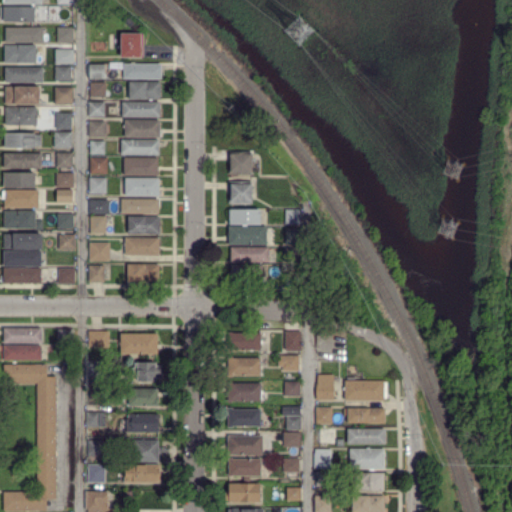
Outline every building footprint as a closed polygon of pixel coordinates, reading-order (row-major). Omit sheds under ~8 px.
[(4,20),(4,9),(32,9),(32,20),(4,20)] [(130,27),(125,22),(129,18),(133,23),(130,27)] [(72,43),(57,42),(57,28),(72,28),(72,43)] [(5,42),(5,29),(42,29),(42,42),(5,42)] [(143,57),(140,57),(121,57),(120,34),(141,34),(143,34),(143,57)] [(118,46),(109,46),(109,35),(118,35),(118,46)] [(5,62),(5,46),(34,46),(34,62),(5,62)] [(72,63),(54,63),(54,48),(72,48),(72,63)] [(90,80),(90,65),(105,66),(106,79),(90,80)] [(160,79),(140,78),(123,78),(124,65),(140,65),(160,65),(160,79)] [(54,80),(55,67),(70,67),(70,80),(54,80)] [(42,83),(5,82),(5,69),(42,69),(42,83)] [(159,100),(140,99),(130,99),(130,82),(140,83),(160,83),(159,100)] [(104,96),(90,96),(90,83),(104,83),(104,96)] [(37,103),(5,103),(5,88),(37,88),(37,103)] [(55,104),(55,88),(72,88),(72,104),(55,104)] [(122,116),(122,103),(140,103),(158,103),(158,116),(140,116),(122,116)] [(88,116),(88,104),(104,104),(104,116),(88,116)] [(36,125),(5,125),(5,108),(36,109),(36,115),(40,116),(40,123),(36,123),(36,125)] [(55,129),(56,114),(71,114),(71,129),(55,129)] [(159,137),(140,137),(124,137),(124,120),(140,121),(159,121),(159,137)] [(103,136),(89,136),(89,122),(103,123),(103,136)] [(21,150),(16,150),(16,147),(4,147),(4,133),(34,133),(33,136),(41,136),(41,146),(34,146),(34,147),(21,147),(21,150)] [(71,147),(55,147),(55,133),(71,134),(71,147)] [(158,154),(139,154),(120,154),(120,141),(140,141),(158,141),(158,154)] [(104,154),(90,154),(90,142),(104,142),(104,154)] [(4,168),(4,154),(40,155),(40,168),(4,168)] [(71,167),(56,167),(57,154),(72,154),(71,167)] [(250,174),(230,174),(230,155),(250,154),(250,174)] [(104,173),(90,172),(91,159),(105,159),(104,173)] [(156,175),(139,175),(124,175),(123,159),(139,159),(156,159),(156,175)] [(3,187),(3,173),(33,174),(33,187),(3,187)] [(72,187),(56,187),(56,174),(72,174),(72,187)] [(105,193),(89,193),(89,178),(105,178),(105,193)] [(158,195),(139,195),(124,195),(124,194),(119,194),(119,183),(125,183),(125,179),(139,179),(158,179),(158,195)] [(229,204),(229,184),(251,185),(251,203),(229,204)] [(37,207),(4,207),(4,199),(2,199),(2,191),(4,191),(37,190),(37,207)] [(56,203),(56,190),(72,190),(71,202),(56,203)] [(158,213),(139,213),(121,213),(121,200),(139,200),(158,200),(158,213)] [(90,214),(90,201),(104,201),(104,214),(90,214)] [(287,224),(287,209),(300,209),(300,224),(287,224)] [(230,224),(230,211),(259,211),(259,224),(230,224)] [(42,230),(35,230),(35,228),(4,227),(4,212),(34,212),(34,221),(42,221),(42,230)] [(72,229),(57,229),(57,214),(72,214),(72,229)] [(89,231),(89,218),(107,217),(107,230),(89,231)] [(139,234),(127,233),(128,217),(139,217),(158,217),(158,233),(139,234)] [(228,245),(228,228),(265,228),(265,245),(228,245)] [(299,244),(285,244),(285,230),(299,230),(299,244)] [(41,249),(4,249),(4,234),(40,234),(41,249)] [(73,249),(58,249),(58,236),(74,236),(73,249)] [(158,255),(139,255),(125,255),(125,239),(139,239),(158,239),(158,255)] [(109,261),(90,261),(90,244),(109,244),(109,261)] [(284,261),(284,248),(299,248),(299,261),(284,261)] [(231,262),(231,249),(267,249),(267,262),(231,262)] [(3,266),(3,252),(40,253),(40,266),(3,266)] [(138,282),(127,282),(127,266),(138,266),(157,266),(157,282),(138,282)] [(261,282),(230,282),(230,266),(261,266),(261,282)] [(103,282),(90,282),(90,267),(103,267),(103,282)] [(40,283),(4,283),(4,269),(40,270),(40,283)] [(58,283),(59,269),(74,270),(73,283),(58,283)] [(40,343),(3,343),(3,328),(40,328),(40,343)] [(72,341),(57,341),(57,330),(72,330),(72,341)] [(107,347),(89,346),(88,332),(107,332),(107,347)] [(300,350),(286,350),(285,332),(299,333),(300,350)] [(228,349),(228,342),(226,342),(226,335),(228,335),(229,333),(259,334),(259,341),(262,341),(262,345),(260,345),(260,348),(259,348),(259,349),(228,349)] [(156,354),(138,353),(121,353),(121,334),(138,334),(156,334),(156,354)] [(3,360),(3,346),(40,346),(40,360),(3,360)] [(297,370),(284,370),(285,356),(298,357),(297,370)] [(232,377),(227,377),(227,358),(231,358),(231,359),(259,359),(259,366),(262,366),(262,370),(261,370),(261,375),(232,375),(232,377)] [(104,375),(87,375),(87,362),(104,362),(104,375)] [(137,381),(136,381),(136,375),(131,375),(131,368),(134,368),(134,363),(138,363),(155,363),(155,367),(160,367),(160,378),(155,377),(155,381),(137,381)] [(3,510),(3,492),(36,492),(36,384),(3,384),(3,365),(45,366),(45,377),(55,377),(55,498),(46,498),(45,510),(3,510)] [(332,399),(316,399),(316,384),(318,384),(318,376),(332,376),(332,399)] [(345,400),(345,381),(346,381),(346,379),(354,379),(354,381),(383,381),(383,382),(386,382),(386,399),(382,399),(382,400),(345,400)] [(298,395),(284,395),(284,382),(298,382),(298,395)] [(231,402),(228,402),(228,383),(230,383),(230,384),(259,385),(259,391),(261,391),(261,401),(231,401),(231,402)] [(157,405),(137,405),(128,405),(128,389),(137,389),(157,389),(157,405)] [(89,399),(90,390),(105,390),(104,399),(89,399)] [(231,428),(228,428),(228,408),(232,408),(232,409),(260,410),(259,417),(263,417),(263,421),(261,421),(261,426),(231,426),(231,428)] [(316,423),(316,408),(331,409),(331,423),(316,423)] [(384,423),(347,422),(347,416),(343,415),(343,408),(347,409),(384,409),(384,423)] [(86,426),(87,413),(105,413),(105,426),(86,426)] [(157,431),(137,431),(126,431),(126,422),(129,422),(130,415),(137,415),(158,415),(158,427),(160,427),(160,430),(157,430),(157,431)] [(299,429),(286,429),(286,417),(299,417),(299,429)] [(335,443),(319,443),(319,430),(335,430),(335,443)] [(384,444),(347,444),(347,430),(384,430),(384,444)] [(283,446),(283,433),(299,433),(298,446),(283,446)] [(262,455),(227,454),(227,436),(262,436),(262,455)] [(103,454),(88,454),(88,441),(103,440),(103,454)] [(157,462),(137,462),(133,461),(133,441),(137,441),(157,441),(157,462)] [(349,469),(349,449),(383,450),(383,469),(349,469)] [(330,468),(314,468),(314,450),(330,450),(330,468)] [(298,471),(283,471),(283,459),(298,459),(298,471)] [(259,476),(228,475),(228,460),(259,460),(259,476)] [(136,482),(124,482),(124,465),(137,465),(159,465),(159,482),(136,482)] [(103,482),(88,482),(88,466),(103,466),(103,482)] [(316,485),(316,472),(332,473),(331,485),(316,485)] [(352,491),(352,473),(383,474),(383,490),(352,491)] [(225,501),(225,500),(223,500),(223,493),(228,493),(228,484),(257,484),(258,501),(225,501)] [(285,500),(285,487),(301,487),(301,500),(285,500)] [(117,511),(87,511),(87,509),(85,509),(86,492),(107,492),(107,509),(117,509),(117,511)] [(330,511),(315,511),(315,496),(330,496),(330,511)] [(352,511),(352,497),(383,497),(383,511),(352,511)]
